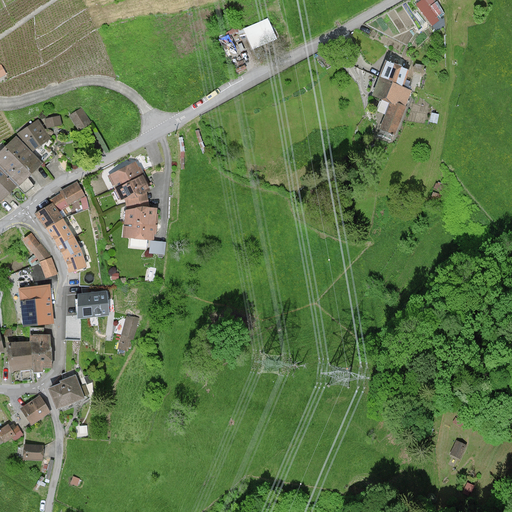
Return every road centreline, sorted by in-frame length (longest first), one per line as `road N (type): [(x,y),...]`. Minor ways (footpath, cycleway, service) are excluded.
road 1 (unclassified): [(24,209),(395,0)]
road 2 (residential): [(42,386),(59,361),(62,273),(24,209)]
road 3 (track): [(169,127),(108,82),(0,102)]
road 4 (unclassified): [(42,386),(59,443),(48,511)]
